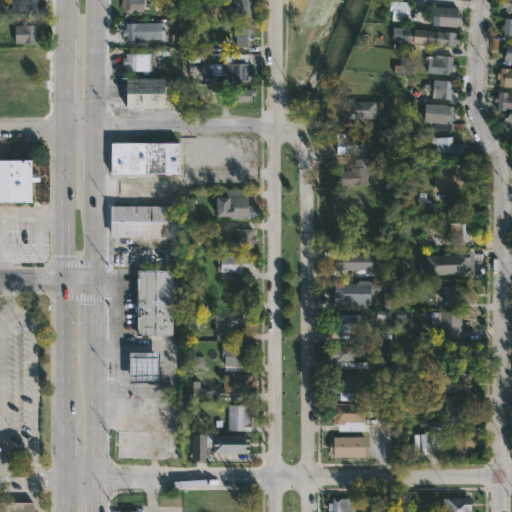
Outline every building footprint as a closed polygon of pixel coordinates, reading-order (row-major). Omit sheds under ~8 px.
[(39,0),(39,10),(13,10),(13,0),(39,0)] [(146,0),(146,12),(123,12),(123,0),(146,0)] [(251,0),(251,3),(255,4),(255,9),(251,9),(251,15),(235,15),(235,3),(232,3),(233,0),(251,0)] [(406,20),(391,21),(391,10),(387,10),(388,0),(407,1),(406,20)] [(511,0),(511,11),(501,11),(501,7),(498,7),(498,0),(511,0)] [(459,9),(458,22),(454,21),(453,27),(428,25),(429,5),(459,7),(459,9)] [(511,18),(511,37),(499,36),(500,31),(497,31),(498,27),(499,24),(500,24),(501,17),(511,18)] [(159,22),(160,40),(124,41),(124,36),(120,36),(120,29),(123,29),(123,23),(159,22)] [(38,25),(38,29),(41,29),(41,37),(39,37),(39,42),(15,43),(15,25),(38,25)] [(252,27),(253,35),(256,35),(256,39),(252,39),(253,47),(238,47),(238,42),(236,42),(236,28),(252,27)] [(412,42),(412,28),(392,27),(392,41),(412,42)] [(423,31),(453,32),(453,34),(455,34),(455,43),(439,44),(439,46),(408,42),(409,28),(423,29),(423,31)] [(511,43),(511,61),(499,60),(501,43),(511,43)] [(152,53),(152,71),(127,70),(127,66),(123,66),(123,58),(127,58),(127,53),(152,53)] [(450,56),(449,62),(450,62),(447,74),(422,71),(424,55),(431,56),(432,53),(450,56)] [(249,55),(249,56),(252,56),(252,61),(250,61),(250,67),(254,67),(254,75),(251,75),(250,81),(227,81),(227,74),(226,75),(226,54),(249,55)] [(511,68),(511,86),(496,86),(496,77),(494,77),(494,72),(496,72),(497,67),(511,68)] [(169,108),(131,108),(130,78),(169,78),(169,108)] [(448,80),(446,99),(427,98),(428,85),(435,85),(435,79),(448,80)] [(253,95),(253,102),(228,101),(228,92),(230,92),(230,89),(257,89),(257,95),(253,95)] [(511,90),(511,109),(503,108),(503,111),(494,110),(494,102),(491,102),(492,96),(495,97),(496,90),(511,90)] [(348,119),(345,119),(345,101),(375,101),(375,119),(348,119)] [(450,106),(450,111),(446,111),(446,120),(441,120),(441,122),(420,121),(421,102),(450,106)] [(505,112),(511,112),(511,142),(496,122),(502,117),(498,113),(505,112)] [(360,133),(360,140),(363,140),(361,153),(336,153),(336,133),(360,133)] [(449,137),(450,144),(462,144),(462,153),(431,155),(431,144),(423,143),(423,137),(449,136),(449,137)] [(179,173),(107,173),(107,143),(179,143),(179,173)] [(369,167),(369,175),(376,175),(376,184),(340,185),(339,171),(347,171),(347,167),(352,167),(351,158),(375,157),(376,166),(369,167)] [(0,159),(37,159),(37,173),(43,173),(43,182),(37,182),(36,202),(0,202),(0,159)] [(463,162),(463,164),(467,164),(467,175),(465,175),(465,183),(451,183),(451,191),(431,192),(431,174),(434,174),(434,163),(463,162)] [(410,183),(409,190),(430,190),(429,205),(410,205),(404,201),(403,183),(410,183)] [(245,191),(246,204),(256,204),(256,218),(230,218),(230,216),(213,215),(212,197),(224,196),(224,188),(245,188),(245,191)] [(178,237),(113,237),(113,205),(178,205),(178,237)] [(465,221),(465,232),(469,232),(469,240),(448,241),(448,232),(446,231),(446,222),(448,222),(448,219),(465,221)] [(251,228),(251,236),(255,236),(255,243),(252,243),(252,247),(236,247),(236,228),(251,228)] [(376,277),(335,277),(335,253),(364,253),(364,251),(376,251),(376,277)] [(465,252),(465,254),(469,254),(469,275),(423,274),(423,255),(441,255),(441,253),(456,255),(456,252),(465,252)] [(248,255),(248,259),(251,259),(251,267),(247,267),(247,273),(220,272),(219,270),(220,269),(220,263),(219,263),(219,257),(222,257),(222,255),(248,255)] [(176,334),(140,334),(140,270),(176,270),(176,334)] [(368,282),(374,283),(374,293),(369,293),(369,303),(335,302),(335,293),(330,293),(330,283),(368,282)] [(458,283),(458,286),(468,286),(468,304),(441,303),(441,286),(449,286),(449,283),(458,283)] [(459,320),(459,338),(438,339),(438,324),(426,324),(426,312),(459,310),(459,320)] [(221,334),(216,334),(216,313),(246,313),(246,323),(244,323),(244,329),(234,329),(234,334),(221,334)] [(358,313),(358,316),(364,316),(364,330),(358,330),(358,333),(334,333),(333,329),(328,329),(327,319),(333,319),(333,314),(358,313)] [(390,338),(390,329),(376,329),(376,338),(390,338)] [(472,359),(445,359),(446,341),(472,341),(472,359)] [(355,345),(355,347),(363,347),(363,355),(360,355),(360,358),(352,358),(352,361),(336,361),(336,357),(332,357),(332,345),(355,345)] [(227,366),(224,366),(224,347),(248,347),(248,366),(227,366)] [(158,352),(128,352),(129,380),(158,379),(158,352)] [(193,367),(203,367),(203,356),(193,356),(193,367)] [(431,371),(430,378),(437,379),(437,372),(468,373),(468,389),(451,389),(451,391),(419,391),(419,371),(431,371)] [(356,373),(354,400),(343,400),(344,393),(328,392),(328,377),(336,377),(336,372),(356,373)] [(254,374),(254,378),(258,378),(258,391),(255,391),(255,394),(226,394),(226,388),(225,388),(226,374),(254,374)] [(204,399),(204,388),(198,388),(198,385),(192,385),(192,399),(204,399)] [(168,458),(167,397),(130,398),(130,430),(117,430),(117,458),(168,458)] [(467,422),(467,425),(440,425),(441,400),(451,401),(450,406),(467,406),(467,422)] [(363,404),(361,431),(335,431),(335,425),(330,425),(330,418),(328,418),(330,403),(363,404)] [(252,405),(252,421),(253,421),(253,431),(229,431),(229,404),(252,405)] [(364,431),(364,456),(335,457),(335,452),(331,452),(331,442),(335,442),(335,437),(347,437),(347,432),(364,431)] [(205,434),(191,434),(191,461),(205,461),(205,434)] [(247,442),(247,452),(241,452),(241,454),(210,454),(210,447),(209,446),(208,443),(211,443),(211,434),(246,434),(247,442)] [(467,434),(467,439),(472,439),(473,447),(467,447),(467,452),(451,452),(451,434),(467,434)] [(467,511),(439,511),(439,498),(467,497),(467,511)] [(351,498),(351,511),(331,511),(331,509),(326,509),(326,502),(330,502),(330,498),(351,498)] [(38,506),(38,511),(0,511),(0,503),(35,503),(38,506)]
